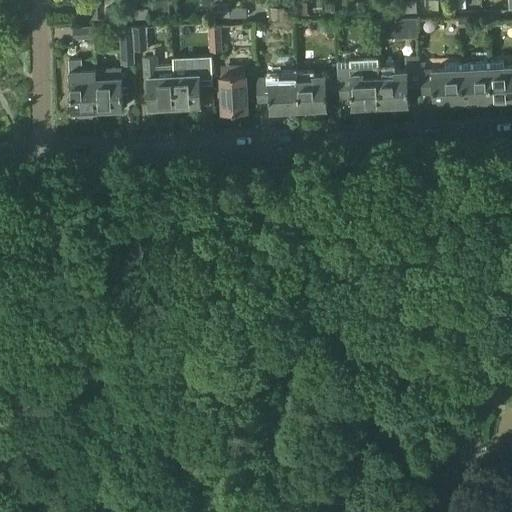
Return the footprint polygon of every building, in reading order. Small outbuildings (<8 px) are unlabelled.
[(415,0),(405,0),(404,0),(404,12),(416,12),(415,0)] [(154,15),(168,15),(168,1),(153,2),(154,15)] [(307,1),(299,1),(299,14),(308,14),(307,1)] [(352,10),(366,10),(366,1),(352,1),(352,10)] [(230,16),(229,3),(214,3),(214,17),(230,16)] [(429,3),(429,13),(438,13),(438,3),(429,3)] [(456,3),(456,13),(465,12),(465,3),(456,3)] [(248,15),(248,5),(232,5),(232,15),(248,15)] [(125,18),(125,6),(107,7),(108,19),(125,18)] [(82,7),(82,21),(100,21),(99,7),(82,7)] [(285,18),(285,7),(272,7),(272,18),(285,18)] [(459,25),(467,25),(467,16),(459,16),(459,25)] [(404,36),(418,36),(418,17),(404,17),(404,36)] [(335,19),(318,19),(318,29),(336,29),(335,19)] [(211,23),(212,45),(212,51),(223,51),(221,23),(211,23)] [(134,25),(135,44),(135,51),(149,50),(147,24),(134,25)] [(121,25),(122,45),(122,63),(135,63),(135,51),(135,44),(134,25),(121,25)] [(94,38),(94,26),(73,26),(74,39),(94,38)] [(190,73),(175,73),(176,105),(178,105),(180,108),(189,107),(191,105),(202,104),(201,79),(204,78),(203,53),(189,54),(190,73)] [(174,105),(176,105),(175,73),(174,63),(159,64),(158,55),(144,56),(145,81),(149,81),(150,106),(161,106),(163,108),(172,108),(174,105)] [(395,63),(379,64),(381,103),(409,102),(409,93),(421,93),(420,68),(419,55),(407,55),(408,69),(395,70),(395,66),(395,63)] [(349,59),(338,59),(338,72),(340,97),(351,96),(351,105),(381,103),(379,64),(379,57),(349,59)] [(95,109),(98,109),(97,76),(96,67),(83,67),(83,58),(70,58),(72,110),(77,110),(77,113),(80,116),(92,115),(95,112),(95,109)] [(472,66),(461,66),(463,99),(491,98),(489,61),(472,62),(472,66)] [(506,61),(489,61),(491,98),(511,96),(511,63),(506,64),(506,61)] [(432,68),(420,68),(421,93),(433,92),(434,101),(463,99),(461,66),(461,63),(445,64),(445,67),(432,68)] [(96,67),(97,76),(98,109),(125,108),(123,66),(96,67)] [(269,76),(257,77),(258,101),(270,100),(271,109),(300,107),(298,70),(281,71),(281,75),(269,76)] [(314,70),(298,70),(300,107),(329,106),(328,98),(340,97),(338,72),(327,73),(314,74),(314,70)] [(246,72),(222,73),(224,111),(248,110),(246,72)] [(421,487),(414,506),(430,511),(493,511),(470,504),(421,487)]
